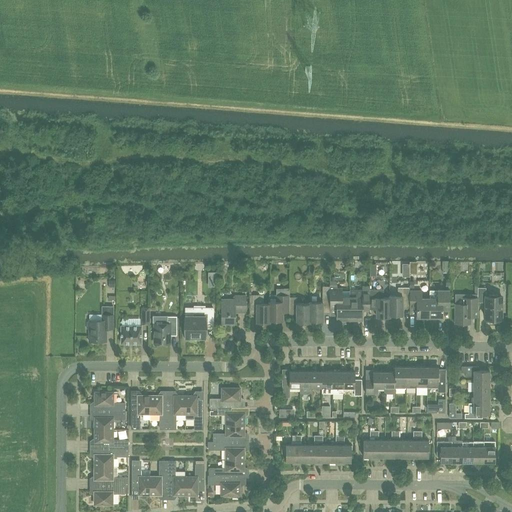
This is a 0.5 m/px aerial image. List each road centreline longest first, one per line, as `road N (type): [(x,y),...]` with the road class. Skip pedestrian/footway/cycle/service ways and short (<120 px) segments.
road 1 (residential): [(60,511),(62,387),(71,370),(229,368),(250,352)]
road 2 (residential): [(511,343),(264,344),(250,352)]
road 3 (residential): [(269,511),(288,490),(308,484),(447,487)]
